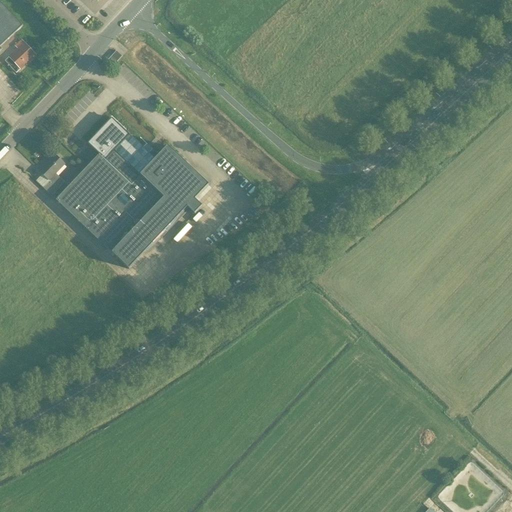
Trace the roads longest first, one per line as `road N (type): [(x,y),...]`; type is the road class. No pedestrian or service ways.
road 1 (primary): [(0,436),(189,319),(398,155)]
road 2 (primary): [(398,155),(348,169),(301,163),(133,10)]
road 3 (primary): [(398,155),(511,48)]
road 4 (unclassified): [(0,151),(96,50)]
